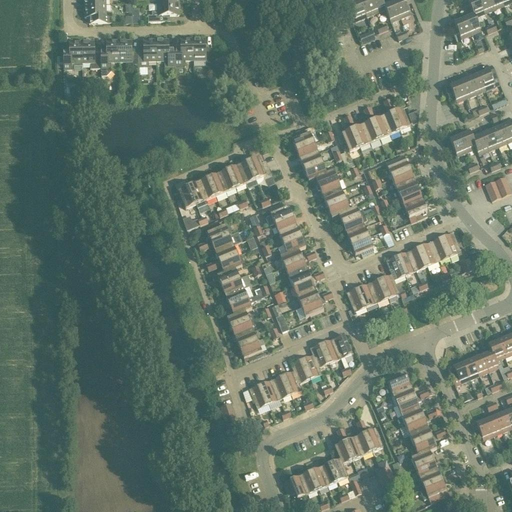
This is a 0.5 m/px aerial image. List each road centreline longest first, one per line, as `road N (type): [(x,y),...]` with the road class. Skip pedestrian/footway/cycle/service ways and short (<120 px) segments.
road 1 (residential): [(463,215),(342,274),(272,135)]
road 2 (residential): [(262,460),(251,448),(233,376),(348,330),(369,374)]
road 3 (residential): [(272,135),(432,78)]
road 4 (residential): [(196,30),(77,32),(68,0)]
road 5 (residential): [(478,478),(420,340)]
road 6 (residential): [(463,215),(436,158),(432,78)]
road 7 (residential): [(272,135),(230,36),(196,30)]
road 8 (residential): [(263,448),(323,417),(369,374)]
